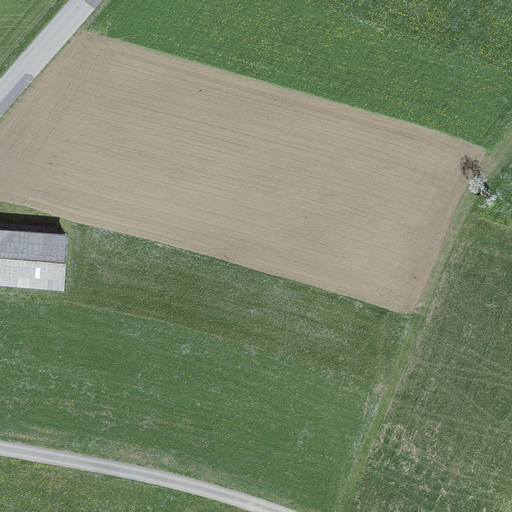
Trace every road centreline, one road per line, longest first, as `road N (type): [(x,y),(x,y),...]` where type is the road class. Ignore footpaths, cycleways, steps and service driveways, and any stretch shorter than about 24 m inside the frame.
road 1 (track): [(0,449),(190,486),(271,511)]
road 2 (unclassified): [(90,0),(0,104)]
